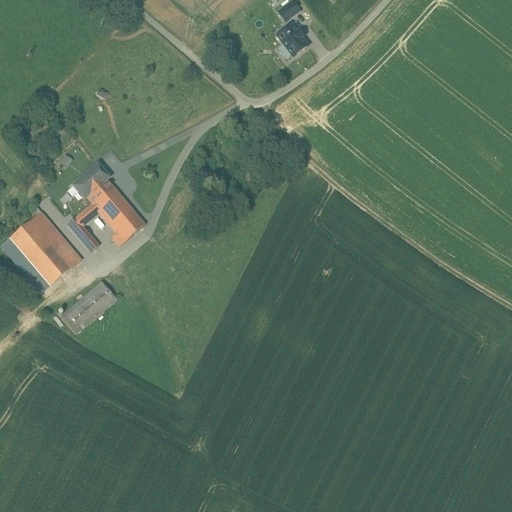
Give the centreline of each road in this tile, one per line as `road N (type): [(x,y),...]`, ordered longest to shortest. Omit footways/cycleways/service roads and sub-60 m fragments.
road 1 (unclassified): [(384,0),(341,49),(256,104),(121,0)]
road 2 (track): [(256,104),(267,125),(324,177),(511,307)]
road 3 (track): [(246,102),(123,165),(130,198),(146,213),(160,207),(170,181)]
